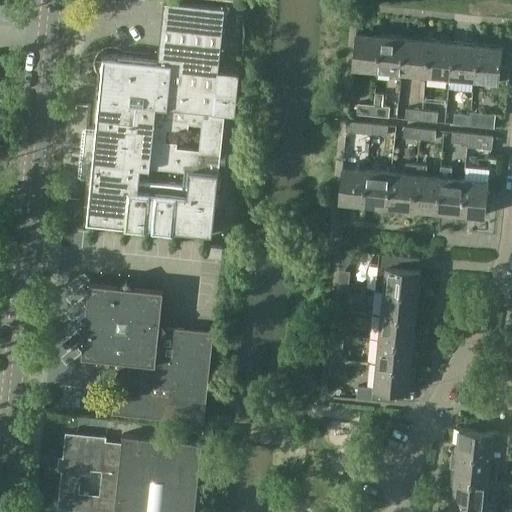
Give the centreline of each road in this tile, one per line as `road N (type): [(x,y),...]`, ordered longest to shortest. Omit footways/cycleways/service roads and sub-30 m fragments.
road 1 (tertiary): [(1,511),(53,0)]
road 2 (residential): [(511,231),(499,286),(400,480),(395,511)]
